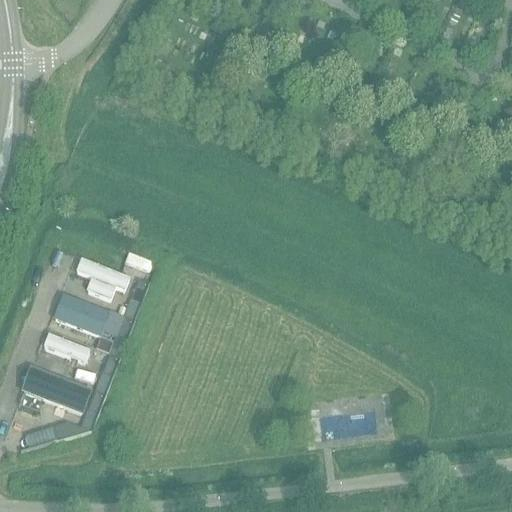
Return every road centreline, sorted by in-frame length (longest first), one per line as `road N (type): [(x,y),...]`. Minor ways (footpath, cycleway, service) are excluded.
road 1 (unclassified): [(0,506),(174,505),(511,463)]
road 2 (residential): [(12,62),(43,60),(75,40),(109,0)]
